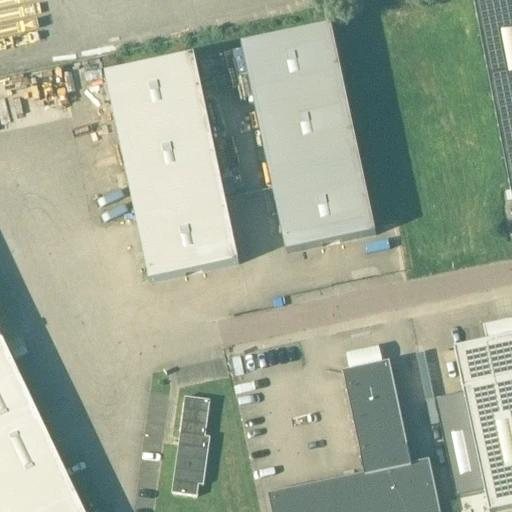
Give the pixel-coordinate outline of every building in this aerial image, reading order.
[(511,0),(473,0),(511,199),(511,0)] [(376,237),(360,161),(332,30),(242,49),(287,256),(376,237)] [(239,266),(216,161),(195,61),(105,79),(150,286),(239,266)] [(0,511),(82,511),(0,336),(0,511)] [(511,338),(455,351),(488,511),(507,511),(511,511),(511,338)] [(381,348),(347,356),(352,372),(385,364),(381,348)] [(271,498),(273,511),(437,511),(427,465),(412,469),(390,365),(343,375),(365,478),(271,498)] [(203,498),(212,400),(184,398),(175,495),(203,498)]
